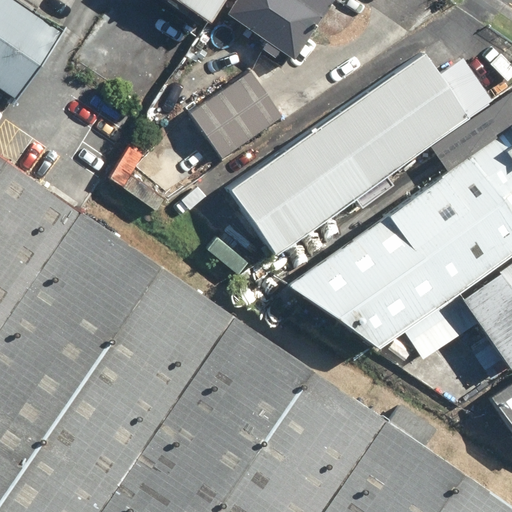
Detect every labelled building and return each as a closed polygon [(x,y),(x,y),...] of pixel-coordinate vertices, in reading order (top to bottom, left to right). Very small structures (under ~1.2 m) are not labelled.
[(61,30),(16,0),(0,0),(0,89),(13,98),(61,30)] [(216,0),(168,0),(201,22),(216,0)] [(328,0),(245,0),(302,39),(328,0)] [(424,52),(226,185),(271,250),(468,117),(424,52)] [(286,106),(256,63),(192,107),(222,151),(286,106)] [(511,125),(283,278),(374,345),(511,250),(511,125)] [(511,511),(511,504),(0,155),(0,511),(511,511)] [(511,261),(458,298),(503,365),(511,358),(511,261)] [(511,378),(485,397),(511,437),(511,378)]
